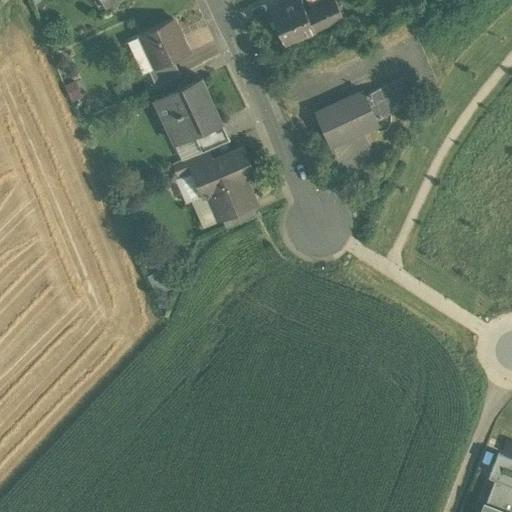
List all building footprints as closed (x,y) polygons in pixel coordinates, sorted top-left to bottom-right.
[(307,15),(299,0),(296,0),(270,12),(285,43),(331,22),(324,7),(307,15)] [(334,0),(329,0),(322,3),(324,7),(331,22),(342,16),(334,0)] [(173,18),(140,33),(155,66),(173,58),(188,51),(173,18)] [(155,66),(148,70),(156,86),(180,74),(173,58),(155,66)] [(402,76),(363,94),(375,119),(413,101),(402,76)] [(200,78),(155,99),(164,120),(170,117),(180,139),(194,133),(220,121),(200,78)] [(361,91),(316,112),(330,143),(376,122),(375,119),(363,94),(361,91)] [(220,121),(194,133),(202,150),(205,149),(229,139),(220,121)] [(202,150),(171,163),(177,178),(193,171),(192,169),(211,162),(205,149),(202,150)] [(211,162),(192,169),(193,171),(203,194),(242,177),(246,175),(243,166),(248,164),(241,149),(211,162)] [(242,177),(209,191),(212,198),(216,207),(221,205),(225,214),(253,203),(242,177)] [(212,198),(193,206),(200,225),(220,217),(216,207),(212,198)] [(225,214),(222,216),(226,226),(257,213),(253,203),(225,214)] [(494,479),(511,486),(511,458),(498,453),(489,478),(494,479)] [(511,511),(511,486),(494,479),(481,511),(511,511)]
